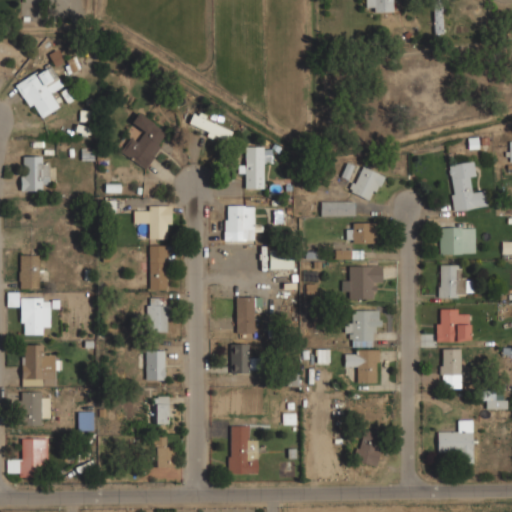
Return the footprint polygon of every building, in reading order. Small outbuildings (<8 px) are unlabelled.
[(364,0),(364,11),(391,11),(391,0),(364,0)] [(441,0),(432,0),(434,33),(442,33),(441,0)] [(48,54),(54,66),(63,62),(56,49),(48,54)] [(62,86),(48,63),(14,83),(36,119),(59,106),(51,93),(62,86)] [(227,142),(232,128),(191,112),(186,126),(227,142)] [(167,131),(136,113),(130,123),(143,130),(137,140),(130,136),(120,154),(146,169),(167,131)] [(243,176),(243,188),(261,189),(261,166),(270,167),(271,146),(244,146),(243,166),(238,166),(237,176),(243,176)] [(20,190),(41,190),(41,181),(46,181),(46,156),(20,156),(20,190)] [(485,206),(483,189),(472,191),(469,161),(446,164),(451,210),(485,206)] [(370,201),(382,176),(360,164),(347,190),(370,201)] [(319,215),(353,215),(353,201),(319,201),(319,215)] [(222,239),(253,239),(253,216),(245,216),(245,204),(222,204),(222,239)] [(170,205),(132,205),(132,224),(147,224),(147,238),(170,238),(170,205)] [(345,242),(374,242),(374,221),(345,221),(345,242)] [(473,253),(472,224),(438,224),(438,253),(473,253)] [(167,288),(167,244),(147,244),(147,288),(167,288)] [(350,250),(334,249),(334,258),(350,259),(350,250)] [(268,269),(291,269),(291,250),(268,250),(268,269)] [(38,254),(18,254),(18,287),(38,287),(38,254)] [(437,297),(472,297),(472,275),(461,275),(461,264),(437,264),(437,297)] [(369,288),(380,288),(380,265),(347,265),(347,299),(369,299),(369,288)] [(6,306),(18,306),(18,292),(6,292),(6,306)] [(234,333),(252,333),(252,305),(260,305),(260,296),(234,296),(234,333)] [(18,297),(18,334),(46,334),(46,328),(49,328),(49,297),(18,297)] [(166,331),(166,297),(145,297),(145,331),(166,331)] [(468,341),(468,315),(459,315),(459,308),(434,308),(434,341),(468,341)] [(343,320),(344,344),(370,343),(370,332),(379,332),(378,309),(352,309),(352,319),(343,320)] [(229,372),(249,372),(249,343),(229,343),(229,372)] [(21,344),(21,385),(54,385),(54,354),(42,354),(42,344),(21,344)] [(458,375),(458,348),(438,348),(438,375),(458,375)] [(163,379),(163,349),(143,350),(143,379),(163,379)] [(377,349),(342,349),(342,369),(353,369),(353,382),(377,382),(377,349)] [(17,425),(40,425),(40,414),(47,414),(47,399),(41,399),(41,391),(17,391),(17,425)] [(505,392),(484,392),(484,408),(505,408),(505,392)] [(167,396),(150,396),(150,422),(167,422),(167,396)] [(471,419),(456,419),(456,431),(435,431),(436,453),(457,453),(457,463),(472,463),(471,419)] [(246,424),(226,424),(226,473),(257,473),(257,436),(246,436),(246,424)] [(352,460),(375,467),(381,445),(375,443),(377,436),(360,431),(352,460)] [(46,437),(16,437),(16,458),(5,458),(5,476),(38,476),(38,467),(46,467),(46,437)] [(150,437),(150,465),(168,465),(168,437),(150,437)]
